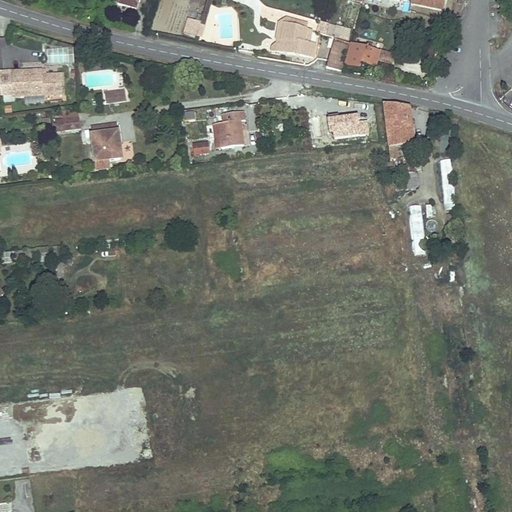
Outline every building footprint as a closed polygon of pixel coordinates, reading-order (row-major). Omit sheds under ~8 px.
[(136,10),(139,0),(118,0),(118,5),(136,10)] [(411,0),(411,2),(443,9),(445,0),(411,0)] [(307,30),(308,24),(286,18),(279,23),(285,24),(307,30)] [(197,22),(189,19),(185,33),(198,37),(201,25),(202,23),(197,22)] [(328,24),(322,22),(318,34),(325,35),(328,24)] [(276,45),(281,46),(285,24),(279,23),(276,38),(277,38),(276,45)] [(313,58),(315,47),(309,46),(312,32),(307,30),(285,24),(281,46),(276,45),(272,48),(272,51),(313,58)] [(351,30),(336,26),(333,37),(335,38),(348,42),(351,30)] [(335,40),(327,68),(342,72),(350,44),(335,40)] [(371,49),(366,48),(352,44),(346,65),(359,68),(363,65),(376,68),(378,60),(392,64),(395,55),(371,49)] [(422,58),(433,61),(435,51),(425,49),(422,58)] [(63,95),(63,75),(45,76),(41,76),(40,70),(24,71),(24,74),(0,74),(0,94),(15,94),(15,97),(63,95)] [(107,88),(107,71),(86,71),(86,88),(107,88)] [(118,102),(125,101),(123,91),(117,92),(118,102)] [(106,104),(118,102),(117,92),(105,94),(106,104)] [(410,108),(384,104),(390,158),(399,157),(398,147),(414,145),(410,108)] [(224,124),(219,125),(223,149),(244,147),(241,122),(246,121),(245,113),(223,116),(224,124)] [(65,127),(66,132),(80,130),(79,118),(64,120),(64,121),(60,122),(61,128),(65,127)] [(95,163),(120,160),(118,144),(121,144),(119,132),(118,132),(116,124),(91,127),(93,135),(92,135),(95,163)] [(223,149),(219,125),(214,126),(217,150),(223,149)] [(195,156),(210,154),(208,143),(194,145),(195,156)] [(355,158),(236,167),(238,186),(357,177),(355,158)] [(451,160),(441,161),(442,210),(452,210),(451,160)] [(246,199),(248,220),(376,207),(374,186),(246,199)] [(411,256),(423,256),(422,206),(410,206),(411,256)] [(49,248),(37,249),(38,257),(50,256),(49,248)] [(255,285),(384,273),(383,255),(253,266),(255,285)] [(456,285),(456,270),(432,271),(433,286),(456,285)] [(461,313),(438,316),(446,374),(469,371),(461,313)] [(472,387),(451,387),(452,434),(473,433),(472,387)] [(409,440),(262,457),(264,474),(411,458),(409,440)] [(479,449),(465,449),(465,492),(480,492),(479,449)] [(267,502),(416,487),(415,471),(266,485),(267,502)]
